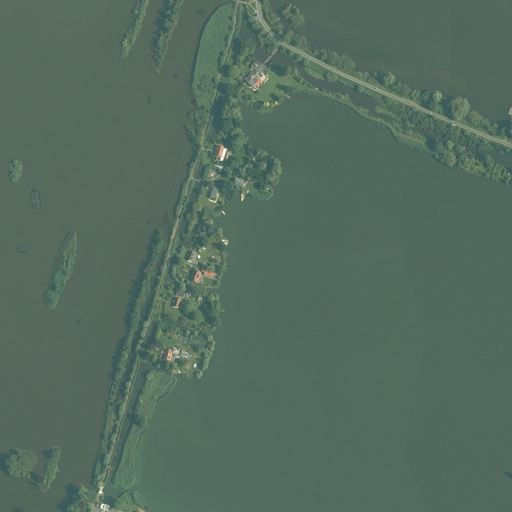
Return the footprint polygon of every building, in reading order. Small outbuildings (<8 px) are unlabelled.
[(263,77),(256,71),(254,74),(252,72),(245,81),(252,87),(254,85),(255,86),(263,77)] [(220,162),(224,149),(218,147),(215,157),(217,158),(216,161),(220,162)] [(241,189),(243,182),(236,180),(234,187),(241,189)] [(215,201),(218,191),(213,189),(210,199),(215,201)] [(215,273),(202,269),(201,272),(204,273),(204,275),(213,278),(215,273)] [(197,284),(200,275),(194,272),(190,281),(197,284)] [(173,301),(172,303),(174,303),(173,307),(179,309),(182,300),(175,299),(174,301),(173,301)] [(177,357),(179,352),(173,350),(172,352),(165,351),(163,360),(170,362),(172,355),(177,357)]
